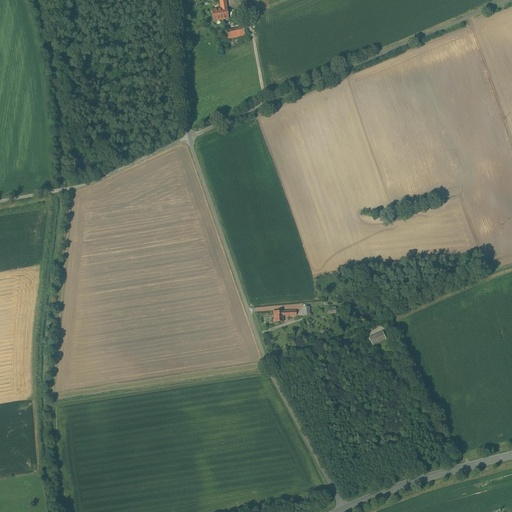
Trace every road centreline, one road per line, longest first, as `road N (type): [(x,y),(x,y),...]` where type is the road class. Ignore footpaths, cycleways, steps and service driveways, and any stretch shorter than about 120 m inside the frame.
road 1 (unclassified): [(343,508),(272,378),(189,137)]
road 2 (unclassified): [(505,0),(189,137)]
road 3 (unclassified): [(189,137),(79,185),(0,200)]
road 4 (track): [(66,188),(41,0)]
road 5 (primary): [(343,508),(511,454)]
road 6 (unclassified): [(189,137),(176,0)]
